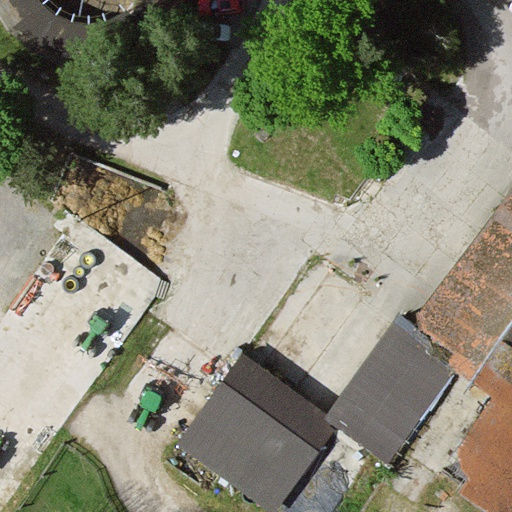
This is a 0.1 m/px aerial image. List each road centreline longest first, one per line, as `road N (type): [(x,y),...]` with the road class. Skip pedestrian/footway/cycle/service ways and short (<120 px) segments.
road 1 (track): [(178,511),(142,418),(209,243),(228,18),(243,0)]
road 2 (unknown): [(216,152),(131,141),(0,79)]
